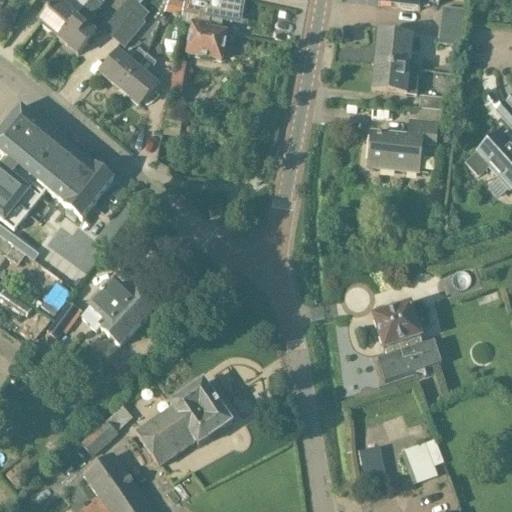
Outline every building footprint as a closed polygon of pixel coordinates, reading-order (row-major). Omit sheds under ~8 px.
[(59,0),(57,3),(38,25),(58,42),(91,3),(88,0),(76,0),(74,3),(70,0),(59,0)] [(129,0),(101,32),(111,41),(139,8),(146,0),(145,0),(129,0)] [(169,0),(168,3),(164,13),(182,17),(185,0),(169,0)] [(221,0),(185,0),(182,17),(197,19),(196,26),(193,25),(187,58),(221,64),(226,36),(220,35),(221,28),(222,23),(232,24),(245,4),(226,1),(221,0)] [(463,0),(378,0),(378,8),(419,13),(420,6),(438,8),(439,1),(463,3),(463,0)] [(91,3),(58,42),(77,58),(96,36),(85,28),(102,8),(93,1),(91,3)] [(147,14),(139,8),(111,41),(124,51),(145,26),(143,23),(149,16),(147,14)] [(441,25),(466,28),(468,13),(442,10),(441,25)] [(463,50),(466,28),(441,25),(438,47),(463,50)] [(371,68),(374,69),(409,72),(411,56),(418,56),(420,43),(413,42),(413,40),(395,38),(396,36),(375,33),(371,68)] [(138,72),(143,67),(147,59),(146,58),(139,52),(128,64),(119,56),(100,78),(119,94),(120,94),(138,72)] [(182,78),(184,66),(174,64),(172,76),(182,78)] [(419,73),(409,72),(374,69),(372,95),(406,98),(417,100),(418,83),(419,73)] [(157,88),(138,72),(120,94),(119,94),(139,110),(157,88)] [(180,87),(170,86),(168,97),(178,99),(180,87)] [(420,99),(419,112),(443,114),(444,104),(444,101),(420,99)] [(511,112),(506,106),(496,115),(511,132),(511,112)] [(0,157),(3,160),(0,164),(0,223),(15,233),(46,195),(64,209),(63,209),(68,213),(65,217),(74,225),(77,221),(81,224),(114,184),(96,169),(95,170),(20,109),(0,133),(0,157)] [(371,137),(368,171),(418,176),(421,147),(435,148),(438,127),(410,124),(408,141),(371,137)] [(476,158),(466,167),(477,179),(487,170),(497,181),(487,190),(498,202),(508,193),(509,194),(511,190),(511,148),(501,136),(476,158)] [(24,259),(0,241),(0,256),(17,269),(24,259)] [(54,319),(70,296),(56,287),(41,310),(54,319)] [(114,287),(90,313),(89,312),(81,322),(96,336),(99,332),(104,337),(119,351),(152,316),(137,301),(133,305),(114,287)] [(82,315),(69,306),(47,337),(57,344),(63,336),(66,338),(82,315)] [(383,355),(385,354),(386,360),(377,363),(385,386),(442,367),(435,344),(422,348),(420,343),(422,342),(411,308),(388,315),(383,312),(375,314),(374,320),(372,320),(383,355)] [(160,472),(197,446),(198,449),(231,427),(203,386),(171,408),(172,410),(135,436),(160,472)] [(105,425),(80,447),(92,461),(118,438),(115,435),(131,420),(123,411),(107,426),(105,425)] [(400,456),(413,488),(437,479),(434,469),(443,466),(435,444),(425,448),(425,447),(400,456)] [(380,450),(356,455),(359,473),(383,468),(380,450)] [(150,511),(114,457),(82,479),(98,502),(84,511),(150,511)]
